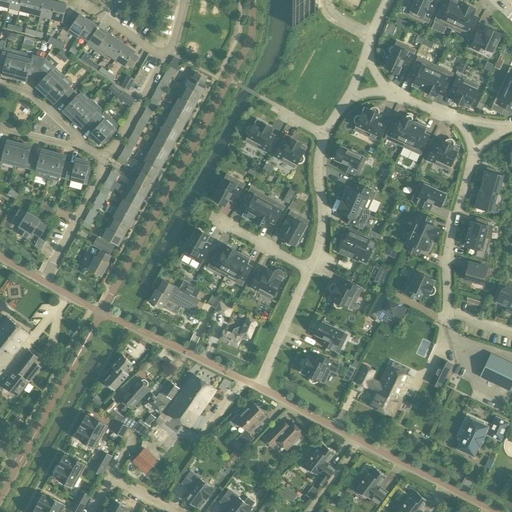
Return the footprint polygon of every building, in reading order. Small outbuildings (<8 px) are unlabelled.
[(11,0),(9,7),(20,10),(22,0),(11,0)] [(22,0),(20,10),(30,13),(33,0),(22,0)] [(44,0),(33,0),(30,13),(41,15),(44,0)] [(47,0),(44,0),(41,15),(51,18),(55,2),(47,0)] [(293,0),(293,27),(319,9),(319,8),(316,9),(315,0),(293,0)] [(416,0),(412,10),(430,18),(436,5),(435,5),(430,3),(431,0),(416,0)] [(448,27),(452,29),(464,3),(460,2),(460,0),(459,0),(451,0),(449,6),(448,6),(442,3),(434,21),(448,27)] [(66,5),(55,2),(51,18),(62,21),(66,5)] [(464,3),(452,29),(469,37),(477,19),(471,16),(475,8),(464,3)] [(80,35),(90,21),(80,15),(69,32),(78,38),(80,35)] [(89,41),(98,27),(90,21),(80,35),(81,35),(89,41)] [(89,41),(87,44),(96,50),(107,33),(98,27),(89,41)] [(478,50),(479,46),(494,53),(502,35),(487,28),(483,37),(477,34),(478,34),(477,34),(471,46),(478,50)] [(7,38),(16,40),(17,34),(9,32),(7,38)] [(107,33),(96,50),(105,56),(116,39),(107,33)] [(416,41),(421,44),(424,38),(418,35),(416,41)] [(53,45),(56,39),(50,36),(48,42),(53,45)] [(56,39),(53,45),(63,49),(65,43),(56,39)] [(125,45),(116,39),(105,56),(107,53),(116,59),(125,45)] [(391,53),(392,54),(386,67),(398,73),(401,65),(408,68),(415,50),(397,42),(395,47),(393,47),(392,47),(391,47),(391,48),(390,49),(390,50),(389,50),(390,52),(390,53),(391,53)] [(125,45),(116,59),(125,65),(127,63),(132,66),(138,57),(133,54),(135,52),(125,45)] [(75,55),(78,51),(72,47),(69,51),(75,55)] [(4,48),(0,62),(0,65),(5,67),(3,75),(15,78),(21,53),(4,48)] [(36,57),(21,53),(15,78),(26,81),(28,73),(36,75),(45,59),(44,59),(46,53),(38,51),(36,57)] [(59,57),(65,63),(70,57),(64,52),(59,57)] [(87,63),(90,59),(84,55),(81,59),(87,63)] [(501,55),(495,67),(500,70),(504,61),(502,60),(503,56),(501,55)] [(424,91),(436,65),(418,57),(410,75),(416,77),(412,87),(420,90),(420,89),(424,91)] [(63,76),(45,59),(36,75),(42,81),(37,86),(46,95),(63,76)] [(90,59),(87,63),(93,67),(96,63),(90,59)] [(468,74),(471,63),(461,60),(458,71),(468,74)] [(175,74),(177,70),(169,66),(170,65),(169,65),(167,70),(175,74)] [(448,71),(436,65),(424,91),(435,96),(439,88),(445,91),(448,85),(453,73),(448,71)] [(105,75),(108,71),(102,67),(99,71),(105,75)] [(511,68),(510,68),(502,85),(511,89),(511,68)] [(108,71),(105,75),(113,80),(115,76),(108,71)] [(188,76),(182,85),(200,95),(206,85),(203,84),(206,79),(196,73),(193,79),(188,76)] [(63,76),(46,95),(55,103),(60,97),(64,101),(74,91),(69,87),(72,84),(63,76)] [(127,76),(122,86),(129,90),(135,80),(127,76)] [(453,101),(468,108),(479,85),(464,78),(463,79),(457,77),(451,89),(457,92),(453,101)] [(161,80),(159,85),(166,89),(168,84),(161,80)] [(122,92),(113,84),(108,89),(117,97),(122,92)] [(166,89),(159,85),(156,89),(157,89),(164,93),(166,89)] [(185,88),(180,97),(195,105),(200,95),(182,85),(182,86),(185,88)] [(511,89),(502,85),(501,88),(491,109),(501,113),(504,107),(511,111),(511,110),(511,89)] [(74,91),(64,101),(69,105),(64,111),(72,119),(90,100),(81,92),(78,95),(74,91)] [(124,101),(128,94),(125,92),(123,91),(122,92),(117,97),(124,101)] [(180,97),(175,106),(190,114),(195,105),(180,97)] [(90,100),(72,119),(81,127),(86,122),(91,126),(100,115),(105,110),(92,99),(90,101),(90,100)] [(151,99),(148,104),(156,108),(158,103),(151,99)] [(156,108),(148,104),(146,108),(153,112),(156,108)] [(190,114),(175,106),(170,116),(185,124),(190,114)] [(355,130),(376,140),(382,126),(376,123),(380,114),(379,114),(379,113),(379,111),(379,110),(378,109),(378,108),(377,108),(376,107),(375,107),(373,107),(372,107),(371,108),(370,109),(370,110),(365,108),(361,116),(360,115),(359,115),(357,116),(356,116),(355,117),(355,118),(354,120),(354,121),(355,122),(355,124),(357,125),(355,130)] [(100,115),(91,126),(95,130),(90,135),(99,144),(104,138),(106,140),(116,130),(100,115)] [(385,139),(403,147),(414,121),(412,120),(413,119),(412,118),(412,117),(411,116),(410,115),(409,115),(408,115),(407,116),(406,116),(406,117),(403,116),(399,124),(393,121),(385,139)] [(185,124),(170,116),(165,125),(179,133),(185,124)] [(140,118),(138,122),(145,126),(148,122),(141,118),(140,118)] [(248,134),(249,135),(246,141),(266,152),(273,139),(268,136),(272,127),(258,119),(254,126),(253,126),(252,126),(251,126),(250,126),(249,126),(248,127),(247,128),(247,129),(246,130),(246,131),(247,132),(247,133),(248,134)] [(414,121),(403,147),(420,155),(428,137),(422,134),(426,125),(419,122),(418,123),(414,121)] [(145,126),(138,122),(135,127),(136,127),(143,131),(145,126)] [(179,133),(165,125),(160,134),(174,142),(179,133)] [(174,142),(160,134),(155,144),(169,152),(174,142)] [(130,137),(127,141),(135,145),(137,141),(130,137)] [(302,154),(306,146),(292,138),(287,146),(281,143),(275,156),(281,159),(280,160),(294,168),(297,163),(298,163),(299,163),(300,163),(301,163),(302,163),(302,162),(303,162),(303,161),(304,161),(304,160),(304,159),(304,158),(304,157),(304,156),(303,156),(303,155),(302,154)] [(446,141),(445,141),(444,141),(440,149),(434,147),(428,159),(434,162),(433,163),(448,170),(459,148),(454,145),(454,144),(454,143),(453,142),(452,141),(452,140),(451,140),(450,140),(449,139),(448,140),(447,140),(446,140),(446,141)] [(6,148),(0,146),(0,164),(2,165),(3,161),(14,164),(19,144),(7,140),(6,148)] [(135,145),(127,141),(125,146),(132,150),(135,145)] [(31,147),(19,144),(14,164),(31,169),(35,155),(29,154),(31,147)] [(150,153),(149,153),(164,161),(169,152),(155,144),(150,153)] [(358,177),(366,158),(341,147),(335,159),(344,163),(341,168),(340,169),(358,177)] [(40,157),(35,155),(31,169),(37,170),(36,174),(47,177),(54,153),(42,150),(40,157)] [(149,153),(146,152),(141,161),(159,171),(164,161),(149,153)] [(54,153),(47,177),(59,180),(60,176),(66,178),(69,165),(64,163),(66,156),(54,153)] [(125,165),(127,161),(120,157),(119,156),(117,161),(125,166),(125,165)] [(69,165),(66,178),(87,183),(90,170),(87,169),(89,162),(77,159),(75,166),(69,165)] [(141,161),(135,171),(153,181),(159,171),(141,161)] [(273,168),(266,164),(263,170),(270,174),(273,168)] [(403,169),(396,165),(393,170),(401,174),(403,169)] [(122,172),(113,167),(111,172),(119,176),(121,172),(122,172)] [(252,167),(248,173),(253,176),(257,170),(252,167)] [(487,167),(481,189),(498,194),(503,176),(495,174),(496,170),(487,167)] [(141,174),(138,181),(147,186),(151,180),(141,174)] [(213,199),(225,205),(230,198),(235,201),(245,184),(227,174),(224,180),(222,179),(218,186),(220,187),(213,199)] [(130,189),(144,197),(150,187),(147,186),(138,181),(135,179),(130,189)] [(103,187),(110,191),(112,186),(105,183),(106,182),(105,182),(103,187)] [(445,194),(420,182),(412,201),(429,209),(432,203),(440,206),(441,204),(443,205),(446,197),(444,196),(445,194)] [(368,210),(376,193),(358,185),(358,186),(356,191),(346,187),(343,194),(344,195),(342,198),(363,208),(368,210)] [(110,191),(103,187),(100,191),(101,191),(108,195),(110,191)] [(144,197),(130,189),(127,187),(121,197),(124,199),(125,199),(139,207),(144,197)] [(251,219),(254,221),(268,197),(251,187),(242,204),(248,208),(243,216),(250,220),(251,219)] [(498,194),(481,189),(476,207),(493,212),(495,205),(500,206),(503,195),(498,194)] [(287,196),(284,201),(290,205),(293,199),(287,196)] [(268,197),(254,221),(265,227),(270,219),(275,223),(285,206),(268,197)] [(363,208),(342,198),(337,210),(345,214),(343,219),(342,220),(363,229),(371,211),(368,210),(363,208)] [(139,207),(125,199),(124,199),(119,208),(134,216),(139,207)] [(55,214),(58,207),(43,201),(40,208),(55,214)] [(92,206),(100,210),(102,205),(95,201),(92,206)] [(100,210),(92,206),(90,210),(97,214),(100,210)] [(134,216),(119,208),(114,218),(129,226),(134,216)] [(40,236),(46,226),(39,221),(40,220),(28,213),(27,214),(20,210),(14,220),(21,224),(20,226),(22,227),(18,232),(27,238),(30,232),(32,233),(33,231),(40,236)] [(283,239),(286,240),(286,241),(286,242),(286,243),(286,244),(287,244),(288,245),(289,245),(290,245),(291,245),(292,244),(293,243),(295,245),(309,220),(291,211),(282,228),(288,231),(283,239)] [(412,230),(433,240),(438,228),(430,225),(432,219),(433,219),(420,213),(412,230)] [(114,218),(109,227),(124,235),(129,226),(114,218)] [(472,221),(469,234),(490,239),(493,227),(489,226),(487,226),(488,222),(488,221),(477,218),(475,222),(472,221)] [(89,229),(92,224),(85,221),(85,220),(84,220),(82,225),(89,229)] [(124,235),(109,227),(104,237),(118,245),(124,235)] [(209,235),(197,229),(191,240),(189,240),(185,247),(187,248),(183,253),(201,263),(211,246),(205,243),(209,235)] [(366,262),(368,259),(369,259),(372,251),(371,251),(372,249),(367,246),(370,239),(349,230),(346,238),(344,237),(343,240),(341,239),(339,244),(341,245),(338,251),(355,259),(355,257),(366,262)] [(433,240),(412,230),(404,248),(417,254),(418,253),(417,253),(420,247),(429,252),(433,244),(432,243),(433,240)] [(490,239),(469,234),(465,246),(477,249),(475,257),(484,259),(490,239)] [(110,254),(114,247),(97,238),(94,245),(102,249),(101,250),(97,257),(96,256),(95,258),(88,254),(83,263),(90,267),(89,269),(101,275),(108,263),(107,262),(111,255),(109,255),(110,254)] [(399,259),(403,250),(391,245),(387,254),(399,259)] [(225,276),(227,272),(238,252),(228,246),(223,254),(218,251),(217,250),(208,267),(225,276)] [(225,276),(242,285),(251,269),(250,268),(245,266),(250,256),(243,252),(242,254),(238,252),(227,272),(225,276)] [(491,268),(467,262),(464,272),(466,273),(465,280),(483,285),(486,274),(489,275),(491,268)] [(382,266),(376,280),(388,285),(394,271),(382,266)] [(275,271),(274,272),(268,269),(263,278),(258,275),(259,274),(258,274),(251,287),(258,290),(257,291),(271,299),(283,277),(283,276),(283,275),(283,274),(283,273),(283,272),(282,271),(281,271),(280,270),(278,270),(277,270),(276,270),(275,271)] [(434,286),(433,286),(435,281),(412,270),(403,292),(417,298),(420,292),(428,296),(428,295),(429,295),(430,295),(432,295),(433,295),(433,294),(434,294),(434,293),(435,292),(435,291),(436,290),(435,289),(435,288),(434,287),(434,286)] [(199,300),(196,298),(201,289),(188,282),(183,291),(174,286),(164,280),(158,290),(156,289),(150,302),(154,304),(154,305),(157,306),(158,306),(162,308),(168,297),(194,310),(199,300)] [(331,292),(332,293),(329,298),(334,301),(334,302),(334,303),(334,304),(334,305),(335,306),(336,307),(337,308),(339,308),(340,308),(341,307),(342,307),(342,306),(343,305),(352,309),(362,288),(348,282),(345,288),(337,284),(336,284),(335,284),(334,284),(332,284),(331,285),(330,285),(330,286),(329,287),(329,288),(329,289),(330,290),(330,291),(331,292)] [(511,288),(499,283),(492,299),(507,306),(511,296),(511,288)] [(213,294),(208,303),(217,307),(221,298),(213,294)] [(381,294),(370,314),(397,328),(408,309),(381,294)] [(221,300),(216,312),(229,318),(234,307),(221,300)] [(220,339),(237,346),(241,337),(242,334),(250,337),(257,320),(248,316),(242,329),(238,327),(234,329),(232,333),(224,330),(220,339)] [(0,370),(29,334),(7,317),(0,325),(0,370)] [(322,322),(321,325),(320,325),(319,325),(318,325),(317,326),(317,327),(316,327),(316,328),(316,329),(317,330),(317,331),(318,331),(317,334),(325,338),(322,344),(322,343),(321,344),(339,353),(348,334),(322,322)] [(38,358),(30,351),(3,385),(17,396),(29,382),(37,373),(30,368),(38,358)] [(481,377),(510,391),(511,386),(511,363),(492,354),(481,377)] [(104,381),(114,391),(129,375),(125,372),(132,363),(123,355),(112,367),(115,369),(104,381)] [(302,372),(310,376),(310,377),(310,378),(310,379),(310,381),(311,381),(312,382),(313,383),(314,383),(315,383),(316,382),(317,382),(318,381),(319,380),(324,383),(331,370),(336,372),(340,365),(320,355),(318,361),(309,357),(302,372)] [(441,359),(433,377),(443,383),(452,365),(441,359)] [(381,383),(380,383),(371,378),(374,371),(365,366),(357,382),(367,387),(368,384),(377,389),(369,405),(381,411),(388,397),(382,394),(385,388),(380,385),(381,383)] [(389,366),(380,383),(381,383),(380,385),(385,388),(403,397),(413,377),(389,366)] [(144,373),(120,399),(131,409),(155,383),(152,381),(154,379),(148,374),(146,375),(144,373)] [(216,389),(194,374),(167,412),(190,428),(216,389)] [(171,399),(179,388),(171,382),(163,392),(163,393),(162,395),(161,394),(158,397),(158,398),(152,394),(146,402),(160,413),(171,399)] [(388,397),(381,411),(394,417),(403,397),(385,388),(382,394),(388,397)] [(99,405),(102,401),(96,396),(93,400),(99,405)] [(103,407),(110,413),(118,404),(111,398),(103,407)] [(252,402),(239,415),(238,414),(230,421),(235,426),(238,426),(241,423),(247,429),(237,439),(245,447),(253,438),(249,434),(266,416),(259,409),(259,407),(256,404),(254,404),(252,402)] [(137,423),(126,415),(122,422),(133,429),(137,423)] [(150,427),(156,419),(151,415),(145,423),(150,427)] [(81,425),(102,437),(108,426),(94,418),(93,419),(86,416),(81,425)] [(12,423),(18,428),(23,422),(17,417),(12,423)] [(458,448),(474,455),(479,445),(480,445),(484,437),(483,436),(485,432),(489,434),(489,435),(500,441),(508,423),(497,418),(492,429),(472,419),(467,429),(462,426),(457,436),(463,439),(458,448)] [(280,423),(264,439),(273,448),(279,442),(286,450),(293,443),(295,444),(297,444),(300,441),(300,439),(298,438),(303,433),(291,421),(286,427),(284,427),(280,423)] [(128,427),(118,422),(113,431),(123,437),(128,427)] [(102,437),(81,425),(75,435),(82,439),(82,441),(95,448),(102,437)] [(320,451),(317,449),(304,467),(312,473),(313,471),(318,475),(319,473),(321,475),(317,481),(323,486),(336,469),(327,463),(334,453),(324,446),(320,451)] [(146,474),(158,460),(144,448),(135,459),(142,465),(139,468),(146,474)] [(102,451),(97,460),(107,466),(112,456),(102,451)] [(239,458),(234,452),(224,462),(229,468),(239,458)] [(59,465),(80,477),(86,465),(72,458),(72,459),(65,455),(59,465)] [(107,466),(97,460),(92,470),(102,475),(107,466)] [(80,477),(59,465),(54,475),(61,479),(60,480),(74,488),(80,477)] [(364,495),(369,498),(370,497),(379,503),(387,493),(378,486),(385,476),(376,469),(371,475),(368,472),(355,490),(363,496),(364,495)] [(192,490),(186,499),(196,506),(203,496),(207,499),(214,489),(191,472),(183,483),(192,490)] [(313,498),(319,490),(313,485),(307,494),(313,498)] [(248,497),(244,502),(229,490),(221,501),(230,509),(227,511),(248,511),(256,502),(248,497)] [(81,491),(76,500),(85,505),(90,496),(81,491)] [(291,500),(293,497),(286,491),(283,495),(291,500)] [(410,497),(398,511),(421,511),(420,510),(427,500),(417,493),(413,499),(410,497)] [(37,505),(50,511),(56,511),(61,503),(51,498),(50,499),(43,495),(37,505)] [(81,511),(85,505),(76,500),(70,509),(75,511),(81,511)] [(122,511),(126,506),(115,500),(109,511),(105,509),(103,511),(122,511)]
